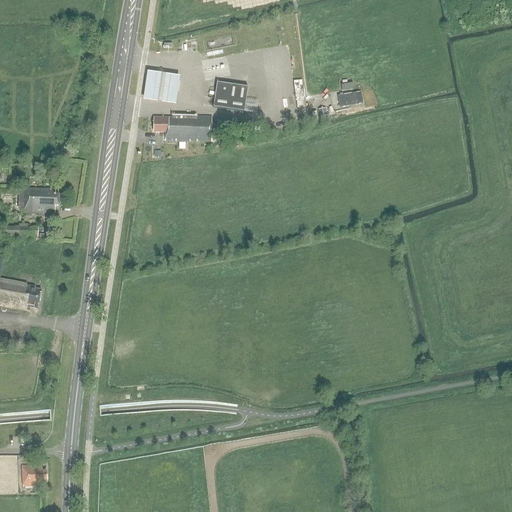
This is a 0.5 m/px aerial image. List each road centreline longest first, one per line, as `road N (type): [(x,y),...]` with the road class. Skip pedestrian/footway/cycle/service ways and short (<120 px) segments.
road 1 (primary): [(79,367),(139,0)]
road 2 (primary): [(126,0),(79,367)]
